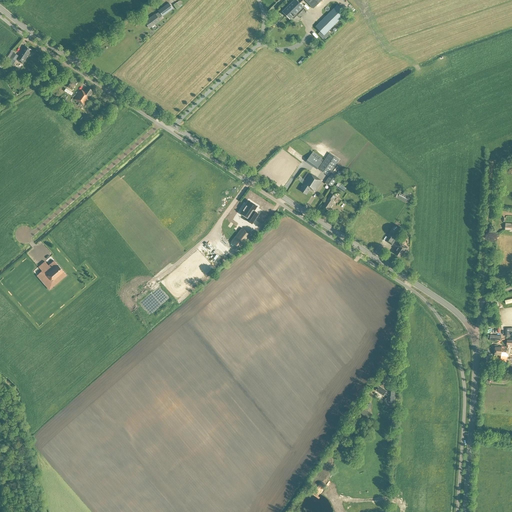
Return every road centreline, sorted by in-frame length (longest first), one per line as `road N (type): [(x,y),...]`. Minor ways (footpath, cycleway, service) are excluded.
road 1 (secondary): [(471,331),(448,305),(0,8)]
road 2 (secondary): [(465,511),(476,364),(471,331)]
